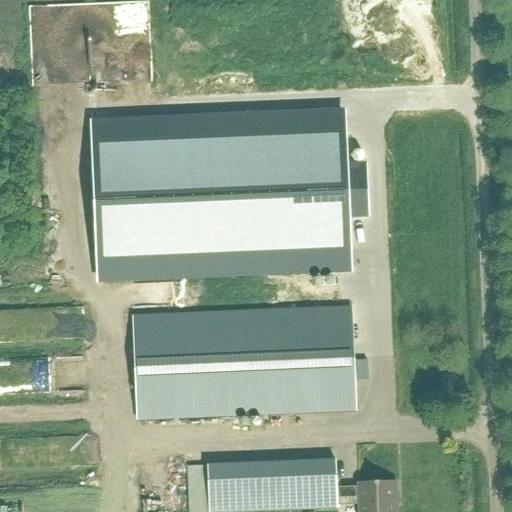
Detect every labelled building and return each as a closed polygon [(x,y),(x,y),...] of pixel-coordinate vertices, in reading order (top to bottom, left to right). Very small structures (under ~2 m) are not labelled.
[(343,114),(92,125),(99,280),(349,269),(347,218),(366,217),(364,164),(345,165),(343,114)] [(137,421),(355,412),(351,308),(133,317),(137,421)] [(0,338),(52,336),(51,312),(0,313),(0,338)] [(11,465),(83,461),(81,433),(9,438),(11,465)] [(335,461),(243,464),(207,466),(209,511),(259,511),(337,509),(337,506),(359,505),(359,511),(393,511),(393,504),(396,504),(395,482),(358,483),(358,487),(336,488),(335,461)]
